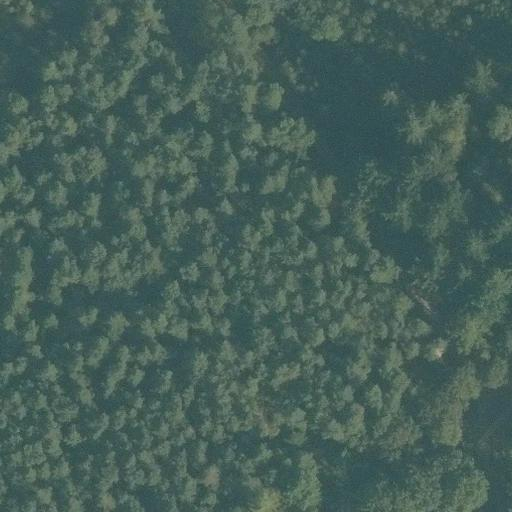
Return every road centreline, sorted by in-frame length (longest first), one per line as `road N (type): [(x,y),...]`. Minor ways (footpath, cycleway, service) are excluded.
road 1 (track): [(489,411),(224,0)]
road 2 (track): [(489,411),(354,511)]
